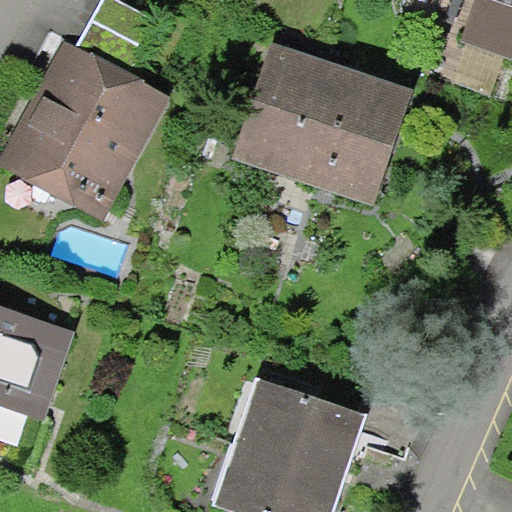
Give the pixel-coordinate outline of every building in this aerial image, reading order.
[(511,0),(475,0),(462,41),(511,58),(511,0)] [(432,88),(298,48),(264,163),(398,202),(432,88)] [(180,101),(84,55),(29,170),(125,216),(180,101)] [(94,333),(0,307),(0,400),(70,419),(94,333)] [(355,511),(379,422),(263,391),(232,506),(256,511),(355,511)]
